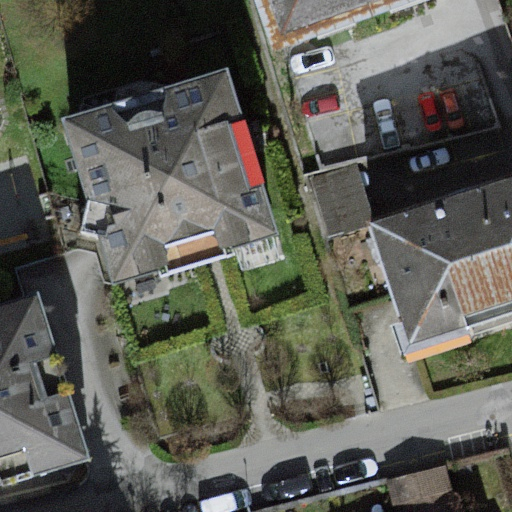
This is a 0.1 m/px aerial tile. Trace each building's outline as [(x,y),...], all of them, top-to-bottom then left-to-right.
[(288,0),(306,46),(429,0),(288,0)] [(0,20),(0,118),(28,110),(0,20)] [(245,74),(73,122),(116,275),(287,228),(245,74)] [(312,164),(330,227),(370,216),(353,153),(312,164)] [(511,178),(390,219),(435,354),(511,328),(511,178)] [(52,296),(0,312),(0,482),(100,452),(52,296)] [(389,481),(395,511),(462,511),(448,466),(389,481)]
